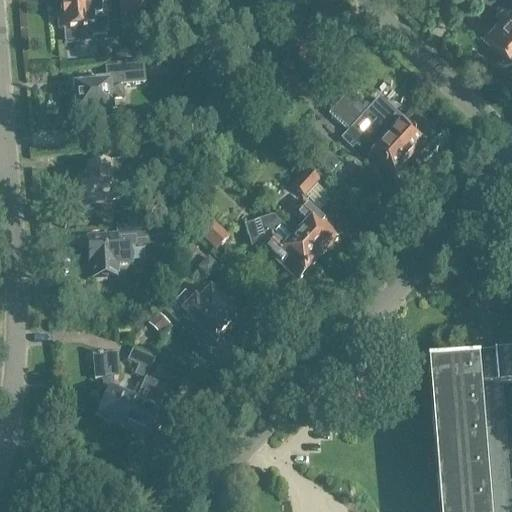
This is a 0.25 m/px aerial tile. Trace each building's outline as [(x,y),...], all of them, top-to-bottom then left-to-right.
[(108,36),(107,17),(109,17),(108,1),(97,2),(96,0),(80,0),(61,2),(63,20),(59,20),(60,32),(89,30),(90,37),(108,36)] [(143,0),(117,0),(119,18),(145,16),(143,0)] [(511,53),(511,23),(501,12),(501,13),(486,0),(480,0),(474,7),(491,23),(483,32),(507,54),(509,53),(511,55),(511,53)] [(511,0),(501,12),(511,23),(511,0)] [(298,29),(271,39),(307,71),(326,50),(303,28),(300,30),(298,29)] [(131,60),(130,51),(115,52),(116,61),(131,60)] [(225,55),(220,77),(250,104),(266,87),(229,53),(225,55)] [(289,75),(298,64),(289,56),(280,67),(289,75)] [(95,88),(75,90),(77,117),(111,114),(109,100),(122,99),(121,86),(108,87),(108,83),(95,84),(95,88)] [(394,147),(363,118),(342,100),(328,114),(348,133),(342,140),(352,149),(356,145),(370,158),(369,159),(392,181),(395,178),(398,179),(404,172),(403,169),(410,162),(394,147)] [(394,147),(410,162),(418,153),(421,154),(426,149),(425,146),(426,144),(380,100),(363,118),(394,147)] [(206,112),(178,111),(178,136),(206,137),(206,112)] [(194,144),(174,145),(176,168),(196,167),(194,144)] [(89,180),(77,181),(79,202),(91,201),(91,205),(111,203),(109,184),(118,184),(116,164),(88,166),(89,180)] [(294,184),(304,194),(318,179),(308,170),(294,184)] [(307,249),(318,259),(340,237),(301,200),(290,212),(306,227),(296,238),(307,249)] [(307,249),(296,238),(289,232),(274,216),(244,224),(251,249),(261,247),(298,281),(318,259),(307,249)] [(229,239),(210,221),(198,233),(217,251),(229,239)] [(87,256),(84,257),(85,264),(88,265),(88,269),(89,269),(90,283),(106,282),(105,268),(131,266),(129,243),(161,241),(160,228),(116,230),(117,240),(86,242),(87,256)] [(196,268),(207,278),(219,266),(208,256),(196,268)] [(314,288),(334,270),(326,261),(306,280),(314,288)] [(168,291),(161,313),(173,324),(183,313),(184,314),(184,316),(214,344),(226,332),(229,334),(236,327),(233,324),(236,321),(210,296),(199,308),(196,305),(194,306),(183,295),(168,291)] [(169,325),(158,315),(149,324),(160,335),(169,325)] [(146,379),(155,359),(134,349),(129,360),(140,366),(136,375),(146,379)] [(510,511),(500,385),(511,384),(511,349),(443,355),(444,370),(426,371),(437,511),(510,511)] [(131,413),(135,403),(114,393),(112,380),(118,380),(116,357),(92,359),(94,382),(102,382),(103,392),(96,397),(97,407),(103,410),(98,421),(122,432),(131,413)] [(155,359),(146,379),(135,403),(157,413),(173,378),(162,373),(166,364),(155,359)] [(131,413),(122,432),(146,443),(151,432),(155,434),(162,428),(163,416),(157,413),(135,403),(131,413)]
